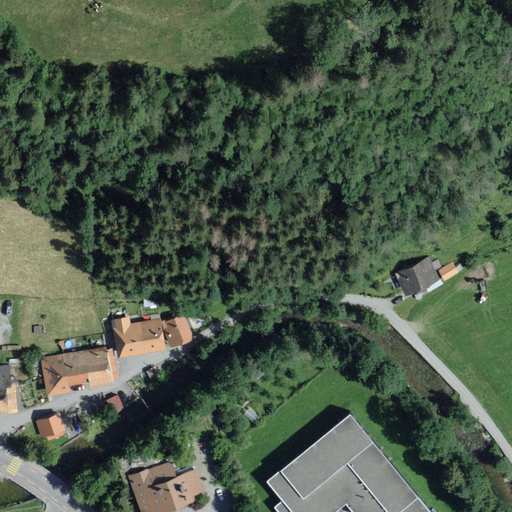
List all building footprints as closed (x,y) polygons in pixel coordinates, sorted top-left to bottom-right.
[(391,273),(401,294),(437,277),(427,256),(391,273)] [(450,261),(438,269),(444,277),(456,269),(450,261)] [(179,313),(160,321),(169,344),(189,337),(179,313)] [(160,348),(154,318),(127,323),(126,316),(111,319),(112,327),(110,327),(115,357),(160,348)] [(106,379),(115,377),(110,348),(101,350),(100,347),(36,358),(42,395),(65,391),(64,384),(83,381),(84,387),(107,383),(106,379)] [(6,386),(5,365),(0,365),(0,413),(13,413),(12,385),(6,386)] [(438,511),(355,406),(269,473),(287,495),(278,502),(286,511),(322,511),(348,492),(360,508),(367,508),(370,511),(438,511)] [(56,413),(33,421),(41,442),(64,434),(56,413)] [(171,476),(166,461),(125,474),(138,511),(155,511),(201,496),(191,469),(171,476)]
